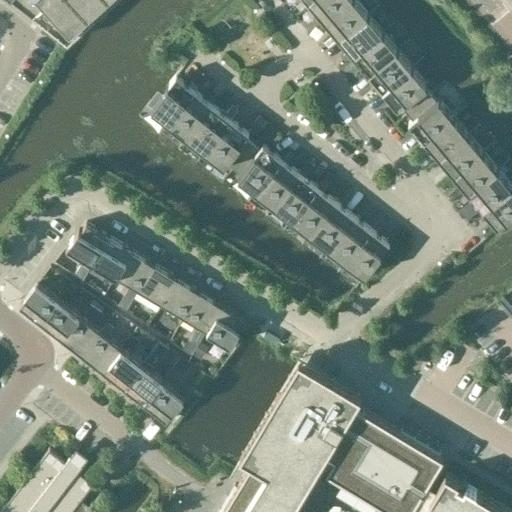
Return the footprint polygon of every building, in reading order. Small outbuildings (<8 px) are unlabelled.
[(16,0),(70,42),(117,0),(16,0)] [(296,6),(301,11),(307,5),(303,0),(296,6)] [(325,23),(352,0),(317,0),(310,6),(325,23)] [(340,41),(370,15),(357,0),(352,0),(325,23),(340,41)] [(354,58),(385,32),(370,15),(340,41),(348,51),(352,55),(354,58)] [(369,75),(400,50),(385,32),(354,58),(369,75)] [(384,93),(414,67),(400,50),(369,75),(384,93)] [(352,55),(348,51),(341,57),(345,61),(352,55)] [(408,114),(431,95),(424,87),(428,83),(414,67),(384,93),(397,109),(401,106),(408,114)] [(196,91),(176,75),(152,107),(172,122),(196,91)] [(189,136),(214,105),(196,91),(172,122),(189,136)] [(425,142),(456,117),(439,97),(435,100),(431,95),(408,114),(413,119),(408,123),(425,142)] [(232,104),(225,113),(230,117),(237,109),(232,104)] [(207,150),(232,119),(230,117),(225,113),(214,105),(189,136),(207,150)] [(440,160),(471,134),(456,117),(425,142),(440,160)] [(249,132),(243,127),(232,119),(207,150),(225,164),(228,160),(236,166),(254,143),(246,137),(249,132)] [(455,177),(485,152),(471,134),(440,160),(455,177)] [(258,190),(283,159),(281,157),(263,143),(260,147),(254,143),(236,166),(242,171),(238,175),(258,190)] [(283,159),(287,162),(294,153),(288,148),(281,157),(283,159)] [(469,195),(500,169),(485,152),(455,177),(469,195)] [(276,204),(301,173),(287,162),(283,159),(258,190),(276,204)] [(301,173),(276,204),(294,218),(319,187),(318,186),(306,177),(312,170),(307,166),(301,173)] [(484,212),(511,188),(511,183),(500,169),(469,195),(484,212)] [(325,176),(318,186),(319,187),(323,190),(331,181),(325,176)] [(312,232),(337,201),(323,190),(319,187),(294,218),(312,232)] [(498,228),(511,216),(511,188),(484,212),(498,228)] [(330,246),(355,215),(337,201),(312,232),(330,246)] [(348,261),(373,229),(355,215),(330,246),(348,261)] [(96,262),(111,236),(86,221),(81,231),(79,230),(80,229),(79,228),(66,245),(67,245),(68,245),(96,262)] [(483,234),(486,238),(494,231),(490,227),(483,234)] [(348,261),(365,274),(390,243),(373,229),(348,261)] [(118,275),(134,250),(111,236),(96,262),(118,275)] [(134,250),(118,275),(141,289),(156,263),(134,250)] [(156,263),(141,289),(153,296),(148,305),(157,311),(162,302),(163,303),(179,277),(156,263)] [(81,268),(76,275),(83,280),(88,273),(81,268)] [(186,316),(202,291),(179,277),(163,303),(186,316)] [(60,298),(38,281),(19,304),(42,322),(60,298)] [(72,283),(67,291),(76,298),(82,290),(72,283)] [(209,330),(224,304),(202,291),(186,316),(209,330)] [(123,297),(118,305),(126,310),(131,302),(123,297)] [(63,338),(81,315),(60,298),(42,322),(63,338)] [(94,301),(89,308),(100,315),(105,308),(94,301)] [(224,304),(209,330),(231,343),(246,318),(224,304)] [(83,355),(102,331),(81,315),(63,338),(83,355)] [(102,331),(83,355),(104,371),(123,347),(109,337),(115,329),(108,323),(102,331)] [(132,335),(126,344),(132,349),(139,340),(132,335)] [(199,346),(194,354),(201,358),(209,345),(202,340),(199,346)] [(185,342),(183,347),(194,354),(199,346),(192,341),(185,342)] [(125,387),(144,364),(123,347),(104,371),(125,387)] [(144,364),(125,387),(146,403),(164,380),(152,370),(160,361),(151,354),(144,364)] [(182,358),(176,366),(181,370),(186,370),(190,365),(182,358)] [(252,459),(220,511),(289,511),(326,452),(334,457),(327,470),(396,511),(409,511),(444,456),(354,402),(359,394),(300,358),(242,453),(252,459)] [(146,403),(166,419),(185,396),(164,380),(146,403)] [(82,499),(94,483),(78,471),(82,465),(71,456),(67,461),(50,449),(0,511),(29,511),(34,505),(42,511),(89,511),(93,507),(82,499)] [(511,511),(446,471),(421,511),(511,511)]
